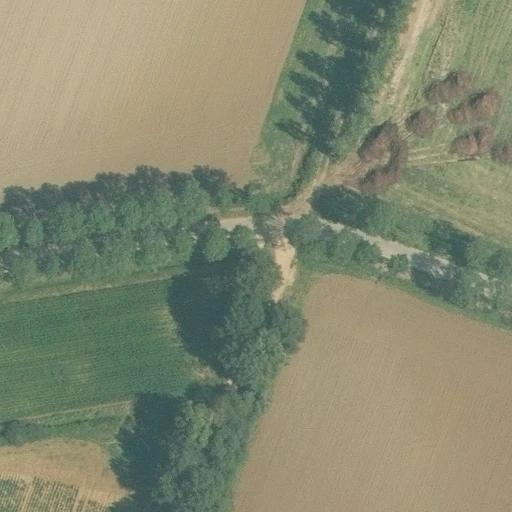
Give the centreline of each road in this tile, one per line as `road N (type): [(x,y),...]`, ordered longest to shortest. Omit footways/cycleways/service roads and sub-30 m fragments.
road 1 (track): [(179,511),(371,0)]
road 2 (unclassified): [(511,294),(293,210),(0,257)]
